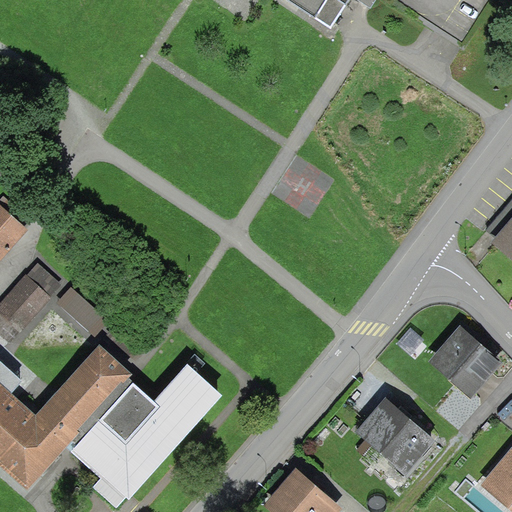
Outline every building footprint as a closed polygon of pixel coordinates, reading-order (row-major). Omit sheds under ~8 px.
[(287,0),(330,28),(348,0),(287,0)] [(0,200),(0,253),(22,230),(15,223),(22,214),(3,197),(0,200)] [(511,200),(486,231),(511,252),(511,200)] [(59,286),(36,266),(0,306),(0,332),(9,341),(48,297),(59,286)] [(462,332),(437,361),(470,390),(495,361),(462,332)] [(185,373),(157,404),(133,382),(128,388),(118,380),(124,374),(99,352),(36,423),(6,396),(20,380),(0,361),(0,457),(27,482),(68,436),(77,444),(76,445),(128,492),(217,393),(195,373),(191,378),(185,373)] [(387,401),(360,432),(407,473),(422,456),(419,454),(431,439),(387,401)] [(511,459),(498,477),(507,485),(502,491),(511,498),(511,459)] [(296,475),(271,504),(280,511),(332,511),(336,509),(331,505),(335,501),(314,483),(311,487),(296,475)]
